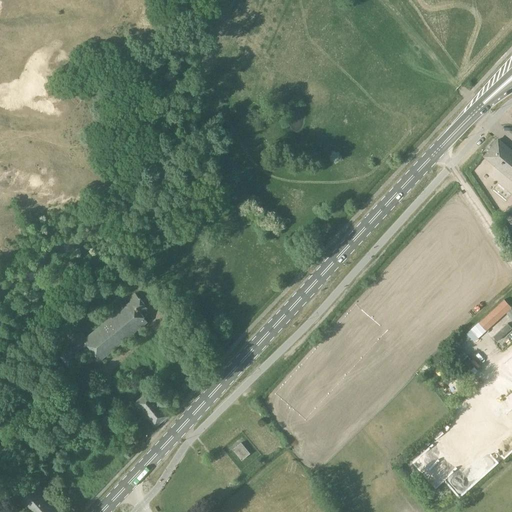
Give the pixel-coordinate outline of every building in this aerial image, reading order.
[(484,156),(511,179),(511,151),(497,139),(484,156)] [(72,318),(59,329),(72,345),(60,355),(68,365),(90,347),(100,359),(146,321),(143,317),(144,316),(142,314),(148,309),(134,292),(128,298),(130,301),(86,336),(72,318)] [(481,326),(500,309),(503,312),(510,306),(503,299),(478,322),(481,326)] [(142,411),(141,412),(147,418),(148,417),(155,426),(167,416),(148,392),(135,402),(142,411)] [(249,453),(241,443),(233,449),(241,460),(249,453)] [(61,511),(28,474),(9,491),(27,511),(61,511)]
